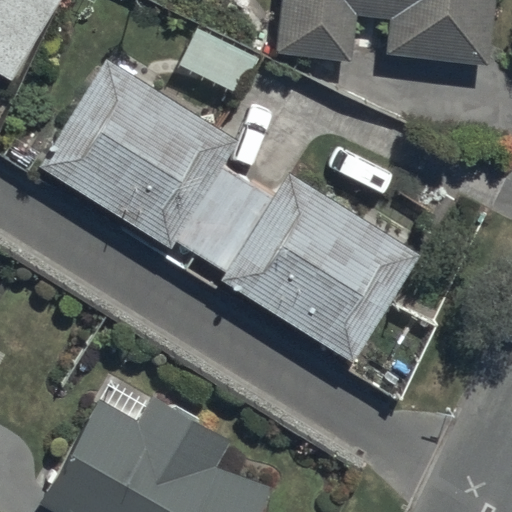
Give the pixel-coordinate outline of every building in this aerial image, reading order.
[(0,0),(0,59),(1,60),(35,0),(0,0)] [(486,0),(283,0),(280,36),(344,43),(348,0),(368,0),(402,4),(399,37),(481,45),(486,0)] [(191,17),(172,53),(229,82),(248,47),(191,17)] [(211,260),(338,339),(404,234),(278,155),(260,183),(201,147),(219,119),(104,47),(38,152),(155,225),(158,220),(214,254),(211,260)] [(123,408),(96,392),(43,483),(70,499),(92,511),(246,511),(263,471),(193,445),(206,423),(137,384),(123,408)]
